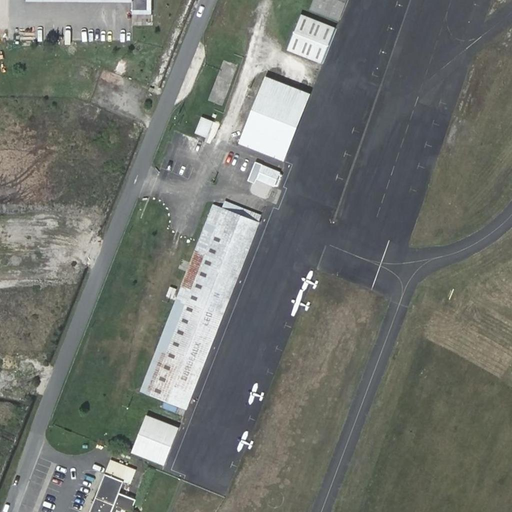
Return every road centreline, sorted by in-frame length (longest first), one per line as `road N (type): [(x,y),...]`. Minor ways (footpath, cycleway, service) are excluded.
road 1 (unknown): [(352,88),(297,216),(414,262),(317,511)]
road 2 (unclassified): [(213,0),(35,445)]
road 3 (unknown): [(352,88),(401,97),(506,15)]
